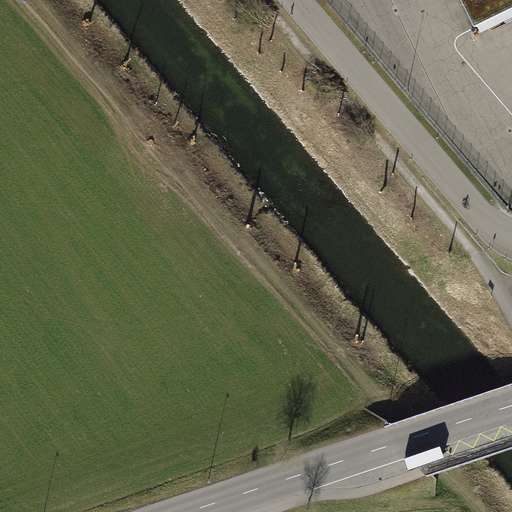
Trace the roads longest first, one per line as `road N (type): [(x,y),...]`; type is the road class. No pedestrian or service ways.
road 1 (unclassified): [(181,511),(511,407)]
road 2 (unclassified): [(511,239),(481,217),(296,0)]
